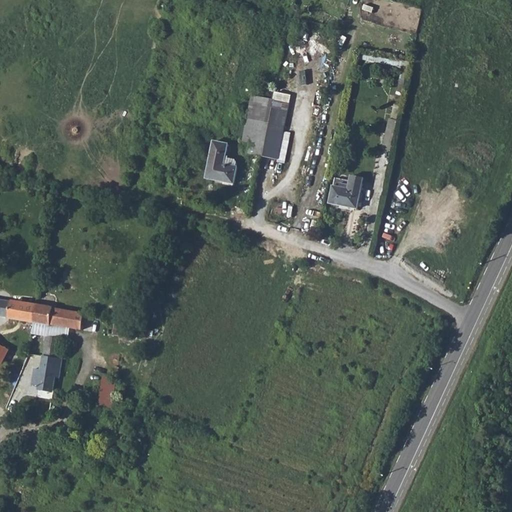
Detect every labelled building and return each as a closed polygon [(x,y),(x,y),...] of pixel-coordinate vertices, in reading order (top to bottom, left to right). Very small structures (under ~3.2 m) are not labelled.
[(247,155),(278,161),(284,126),(268,124),(271,110),(262,109),(260,115),(255,114),(254,121),(249,144),(247,155)] [(242,143),(249,144),(254,121),(247,120),(242,143)] [(390,151),(397,122),(390,120),(382,149),(390,151)] [(227,159),(229,145),(214,142),(206,180),(234,185),(238,167),(237,167),(237,164),(235,161),(227,159)] [(384,193),(387,175),(377,173),(374,191),(384,193)] [(330,204),(357,210),(363,179),(351,177),(350,183),(335,180),(330,204)] [(35,305),(12,301),(12,302),(0,299),(0,317),(8,318),(8,319),(32,323),(33,323),(35,305)] [(54,308),(35,305),(33,323),(32,323),(51,326),(51,325),(82,331),(85,314),(84,314),(54,309),(54,308)] [(113,335),(126,338),(126,336),(140,338),(141,327),(132,325),(117,323),(117,320),(110,319),(108,329),(114,330),(113,335)] [(62,340),(46,337),(44,352),(59,355),(62,340)] [(0,367),(9,350),(0,345),(0,367)] [(44,352),(38,389),(39,389),(45,390),(53,391),(56,378),(59,378),(62,360),(59,359),(59,355),(44,352)] [(98,406),(110,409),(116,378),(103,377),(98,406)]
